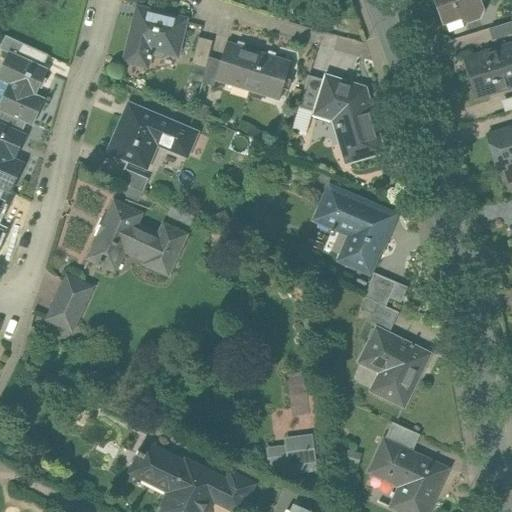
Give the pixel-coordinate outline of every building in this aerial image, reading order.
[(479,0),(435,0),(445,24),(446,23),(450,32),(464,27),(461,18),(469,21),(480,18),(483,9),(479,0)] [(186,20),(145,10),(143,18),(136,17),(125,62),(127,62),(128,57),(148,62),(151,50),(177,56),(186,20)] [(49,55),(6,36),(0,49),(10,53),(43,67),(49,55)] [(213,41),(199,38),(192,65),(206,69),(209,57),(213,41)] [(291,62),(228,42),(221,61),(215,80),(279,100),(291,62)] [(511,44),(464,59),(470,79),(511,65),(511,44)] [(43,67),(10,53),(0,75),(0,78),(11,84),(0,109),(27,122),(33,124),(44,99),(35,95),(47,69),(43,67)] [(221,61),(209,57),(206,69),(202,83),(213,87),(215,80),(221,61)] [(511,65),(470,79),(476,98),(511,86),(511,65)] [(338,114),(364,89),(328,78),(317,113),(319,113),(320,108),(338,114)] [(364,89),(338,114),(341,124),(335,126),(336,129),(338,128),(347,161),(382,152),(364,89)] [(195,132),(129,104),(108,152),(147,168),(159,141),(186,153),(195,132)] [(0,109),(0,124),(22,134),(27,122),(0,109)] [(0,124),(0,186),(6,189),(11,191),(23,164),(14,160),(25,136),(0,124)] [(511,128),(504,131),(488,136),(498,169),(499,168),(503,180),(507,179),(510,189),(511,188),(511,128)] [(148,179),(124,169),(119,181),(143,192),(148,179)] [(395,215),(330,188),(316,219),(352,235),(341,260),(369,272),(380,247),(381,247),(395,215)] [(159,235),(136,224),(141,214),(115,201),(88,258),(99,263),(97,268),(99,269),(102,264),(115,270),(124,250),(146,261),(145,264),(167,274),(185,234),(163,224),(159,235)] [(397,282),(375,273),(364,296),(366,297),(386,307),(397,282)] [(92,288),(68,276),(48,319),(72,330),(92,288)] [(386,307),(366,297),(360,308),(372,314),(367,324),(376,329),(377,328),(389,334),(399,313),(386,307)] [(389,334),(377,328),(376,329),(376,330),(372,329),(368,337),(371,339),(363,356),(388,368),(376,393),(404,407),(430,354),(389,334)] [(304,374),(289,374),(291,412),(306,411),(304,374)] [(420,435),(393,422),(385,440),(412,453),(420,435)] [(313,434),(284,438),(285,445),(266,447),(270,477),(318,470),(313,434)] [(412,453),(385,440),(382,446),(380,445),(377,452),(379,453),(370,472),(401,486),(392,507),(403,511),(427,511),(447,469),(412,453)] [(228,482),(186,461),(185,464),(146,445),(142,453),(138,450),(136,454),(152,462),(145,474),(173,488),(160,511),(205,511),(213,498),(217,500),(226,483),(228,484),(232,475),(231,474),(228,482)] [(232,475),(228,484),(226,483),(217,500),(239,511),(252,485),(232,475)]
